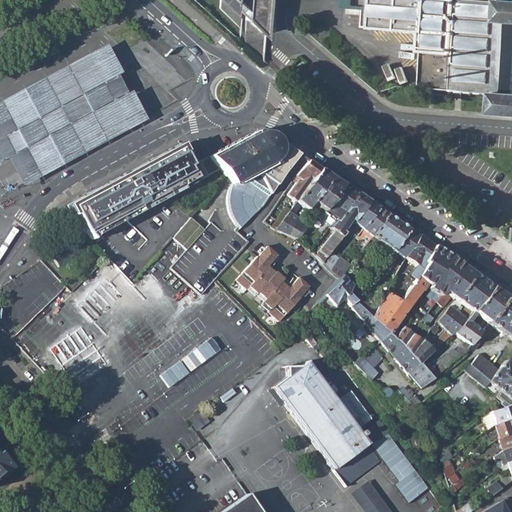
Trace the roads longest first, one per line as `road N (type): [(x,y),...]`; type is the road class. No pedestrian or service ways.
road 1 (secondary): [(257,103),(511,273)]
road 2 (residential): [(0,257),(58,184),(205,106)]
road 3 (residential): [(0,360),(114,511)]
